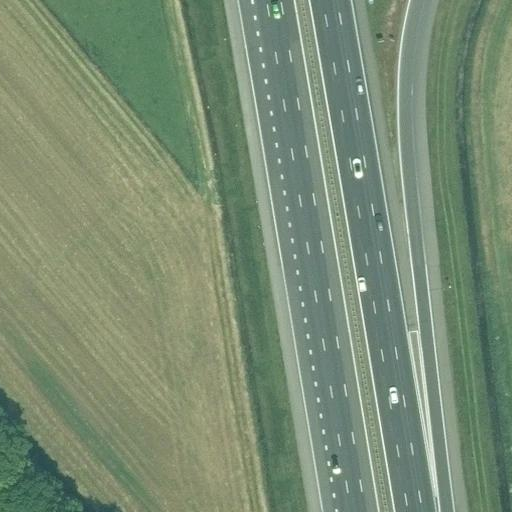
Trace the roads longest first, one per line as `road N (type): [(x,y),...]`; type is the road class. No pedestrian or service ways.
road 1 (motorway): [(272,0),(357,511)]
road 2 (motorway): [(414,511),(330,0)]
road 3 (motorway): [(423,511),(426,333),(409,119),(410,40),(420,0)]
